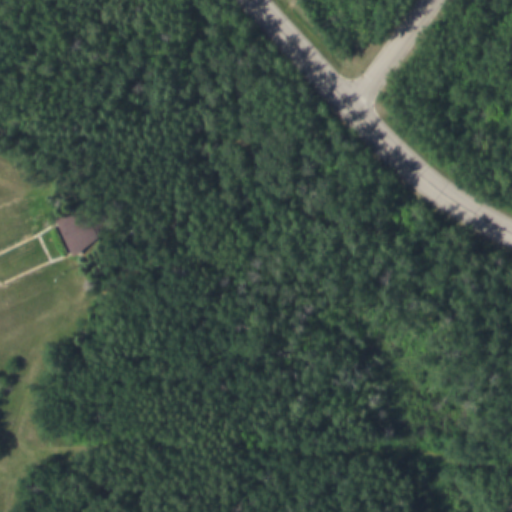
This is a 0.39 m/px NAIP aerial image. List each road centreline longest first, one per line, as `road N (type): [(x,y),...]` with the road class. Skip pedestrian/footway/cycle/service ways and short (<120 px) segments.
road 1 (track): [(511,458),(438,456),(388,442),(313,447),(139,438),(60,442),(0,462)]
road 2 (residential): [(511,230),(384,144),(255,0)]
